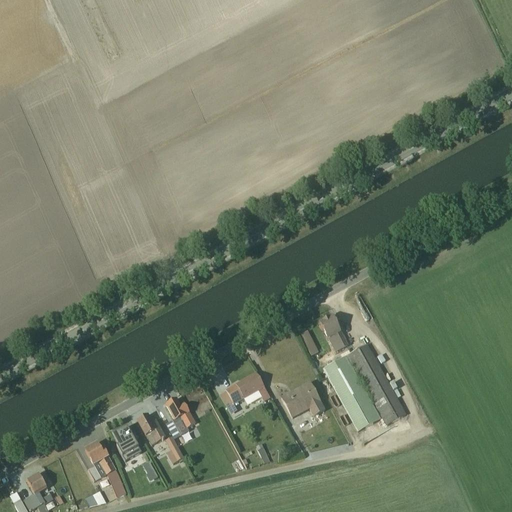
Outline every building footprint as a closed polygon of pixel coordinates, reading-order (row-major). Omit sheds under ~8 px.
[(332,315),(318,323),(335,354),(350,346),(332,315)] [(358,432),(382,418),(387,427),(409,415),(370,345),(323,371),(358,432)] [(256,376),(220,396),(230,415),(236,412),(233,408),(244,402),(247,408),(261,400),(263,403),(270,400),(256,376)] [(310,382),(280,398),(293,420),(308,412),(311,417),(325,409),(310,382)] [(171,435),(186,426),(187,429),(196,424),(186,408),(183,410),(177,400),(165,406),(174,422),(166,426),(171,435)] [(166,438),(156,421),(152,423),(148,416),(136,422),(145,438),(146,437),(152,446),(166,438)] [(141,455),(127,429),(113,437),(116,443),(112,446),(123,465),(141,455)] [(199,435),(203,443),(216,438),(213,430),(199,435)] [(175,439),(167,443),(173,453),(168,455),(174,467),(186,460),(175,439)] [(125,496),(116,471),(105,453),(102,454),(96,444),(83,451),(93,468),(87,471),(94,483),(107,476),(116,500),(125,496)] [(258,447),(263,465),(269,463),(264,446),(258,447)] [(26,483),(34,496),(24,502),(29,511),(36,511),(37,511),(46,511),(44,508),(46,506),(47,508),(54,504),(49,495),(41,500),(39,495),(46,491),(38,476),(26,483)] [(99,493),(84,500),(89,509),(105,504),(99,493)] [(26,511),(21,503),(13,507),(16,511),(26,511)]
